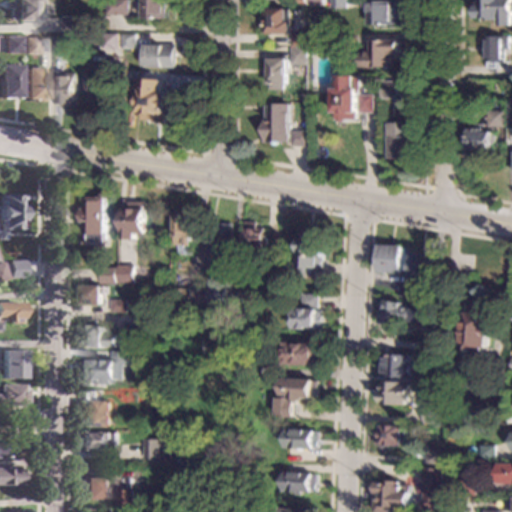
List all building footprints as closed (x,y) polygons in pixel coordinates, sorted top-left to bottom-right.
[(37,0),(37,8),(40,8),(40,17),(37,17),(37,22),(10,21),(10,12),(6,12),(7,2),(10,2),(10,0),(37,0)] [(127,16),(105,16),(105,0),(127,1),(127,16)] [(176,0),(176,10),(170,10),(169,20),(143,19),(143,14),(140,14),(140,10),(137,10),(137,2),(142,2),(142,0),(176,0)] [(348,0),(348,10),(331,10),(331,0),(348,0)] [(511,0),(511,17),(508,17),(508,25),(497,25),(497,21),(487,21),(487,18),(479,18),(479,0),(511,0)] [(395,26),(370,26),(370,9),(363,9),(363,2),(395,3),(395,26)] [(287,24),(290,24),(290,35),(267,35),(267,27),(266,27),(266,19),(268,19),(268,10),(287,10),(287,24)] [(90,34),(74,34),(74,20),(90,20),(90,34)] [(307,34),(306,48),(290,48),(290,33),(307,34)] [(68,52),(52,51),(53,35),(68,36),(68,52)] [(118,51),(102,50),(102,35),(105,35),(118,36),(118,51)] [(134,52),(120,52),(121,36),(134,36),(134,52)] [(511,51),(506,51),(506,63),(500,62),(500,70),(488,70),(488,64),(487,64),(487,38),(511,38),(511,51)] [(19,55),(2,55),(3,39),(19,40),(19,55)] [(36,56),(21,56),(22,40),(36,40),(36,56)] [(399,54),(388,54),(388,60),(392,60),(392,70),(363,70),(363,51),(372,51),(372,43),(399,43),(399,54)] [(176,68),(144,68),(144,46),(176,46),(176,68)] [(306,50),(305,67),(290,67),(290,50),(306,50)] [(287,60),(287,85),(283,85),(283,90),(270,90),(270,86),(267,86),(267,70),(268,70),(268,60),(287,60)] [(100,70),(112,70),(112,111),(92,111),(92,106),(90,106),(90,94),(88,94),(88,75),(88,64),(101,64),(100,70)] [(17,102),(11,102),(11,101),(0,101),(0,67),(16,67),(17,102)] [(41,104),(35,104),(35,100),(22,101),(22,70),(41,70),(41,104)] [(75,108),(56,108),(57,76),(58,76),(76,77),(75,108)] [(355,88),(358,89),(358,94),(372,95),(373,114),(358,115),(358,112),(357,112),(356,121),(333,121),(333,103),(330,101),(332,90),(336,90),(336,77),(355,77),(355,88)] [(143,80),(163,81),(163,92),(169,92),(167,117),(164,117),(164,125),(153,124),(153,122),(140,122),(140,113),(139,113),(140,91),(142,91),(143,80)] [(397,100),(380,100),(381,83),(397,83),(397,100)] [(485,109),(475,109),(475,99),(485,99),(485,109)] [(290,140),(292,140),(292,134),(307,134),(307,148),(291,148),(291,144),(277,144),(277,146),(271,146),(271,144),(262,144),(262,131),(264,131),(264,123),(267,123),(267,115),(261,116),(261,105),(290,105),(290,140)] [(505,129),(489,129),(489,112),(505,113),(505,129)] [(404,124),(411,124),(411,140),(413,140),(413,160),(390,160),(390,125),(397,125),(397,120),(404,120),(404,124)] [(486,132),(493,132),(494,160),(471,161),(471,143),(469,143),(470,126),(486,126),(486,132)] [(15,206),(19,206),(18,231),(0,231),(0,197),(15,198),(15,206)] [(108,245),(87,246),(87,236),(85,236),(85,224),(84,224),(83,208),(87,208),(87,199),(108,199),(108,245)] [(146,235),(136,235),(136,241),(123,241),(124,202),(146,202),(146,235)] [(196,237),(193,237),(192,258),(178,258),(178,247),(173,247),(173,210),(196,210),(196,237)] [(258,228),(266,228),(266,257),(244,257),(244,223),(258,223),(258,228)] [(233,275),(207,275),(207,230),(211,230),(211,225),(233,225),(233,275)] [(311,235),(322,235),(322,245),(324,245),(324,259),(318,259),(318,263),(321,263),(321,270),(310,270),(310,276),(298,276),(299,231),(311,231),(311,235)] [(403,273),(378,273),(378,247),(403,247),(403,273)] [(434,283),(409,282),(409,255),(434,256),(434,283)] [(23,281),(8,280),(9,264),(24,264),(23,281)] [(287,279),(271,279),(271,264),(274,264),(287,264),(287,279)] [(134,286),(100,285),(101,267),(117,268),(134,268),(134,286)] [(102,305),(81,306),(81,297),(78,297),(78,288),(82,288),(82,287),(102,287),(102,305)] [(224,304),(207,303),(208,289),(224,290),(224,304)] [(189,311),(172,311),(173,290),(190,290),(189,311)] [(319,308),(321,308),(322,331),(293,331),(293,327),(291,327),(290,311),(297,311),(297,306),(301,306),(301,296),(319,296),(319,308)] [(126,315),(109,314),(110,300),(126,301),(126,315)] [(404,303),(403,309),(427,313),(426,315),(439,317),(436,330),(427,328),(428,325),(399,320),(397,331),(382,328),(387,300),(404,303)] [(19,320),(12,320),(12,323),(1,322),(1,326),(0,326),(0,304),(19,304),(19,320)] [(481,305),(481,314),(490,315),(489,326),(491,326),(490,341),(489,341),(487,357),(468,356),(468,361),(448,359),(450,342),(465,344),(468,304),(481,305)] [(151,331),(135,330),(135,314),(145,315),(152,315),(151,331)] [(104,336),(115,336),(115,348),(103,348),(103,349),(81,350),(80,326),(103,326),(104,336)] [(443,357),(423,357),(424,342),(444,342),(443,357)] [(323,368),(285,368),(285,344),(323,345),(323,368)] [(22,382),(1,382),(1,353),(22,353),(22,382)] [(129,366),(125,366),(125,380),(112,380),(112,385),(97,385),(97,384),(87,384),(87,382),(79,382),(79,361),(110,361),(110,353),(129,353),(129,366)] [(265,376),(243,376),(243,355),(265,355),(265,376)] [(412,365),(415,365),(415,378),(380,378),(380,356),(412,356),(412,365)] [(321,399),(305,399),(305,401),(292,401),(292,403),(295,403),(295,418),(276,417),(276,398),(282,398),(282,380),(321,380),(321,399)] [(404,386),(417,386),(417,394),(415,394),(415,403),(406,403),(406,407),(387,407),(387,403),(384,403),(384,387),(387,387),(387,383),(404,383),(404,386)] [(17,392),(25,392),(25,405),(18,405),(18,407),(0,407),(0,386),(17,386),(17,392)] [(96,402),(111,402),(111,429),(80,428),(80,394),(96,394),(96,402)] [(442,424),(424,424),(424,408),(443,409),(442,424)] [(405,431),(408,431),(408,437),(410,437),(410,446),(377,446),(377,436),(380,436),(380,426),(405,427),(405,431)] [(320,450),(287,449),(287,432),(320,432),(320,450)] [(116,450),(104,450),(104,452),(78,452),(78,437),(87,437),(87,434),(116,434),(116,450)] [(3,442),(9,442),(9,457),(3,457),(3,459),(0,459),(0,440),(3,440),(3,442)] [(172,462),(145,462),(145,441),(173,442),(172,462)] [(499,461),(482,460),(482,446),(499,447),(499,461)] [(444,468),(425,468),(426,450),(444,450),(444,468)] [(511,485),(502,485),(503,465),(511,465),(511,485)] [(238,469),(237,477),(229,477),(229,469),(238,469)] [(444,471),(443,511),(423,511),(425,470),(444,471)] [(17,487),(0,487),(0,471),(17,471),(17,487)] [(320,492),(284,491),(285,474),(321,475),(320,492)] [(401,488),(405,488),(405,499),(412,499),(412,508),(391,508),(390,511),(383,511),(383,506),(377,506),(378,484),(387,485),(388,480),(401,481),(401,488)] [(112,502),(79,501),(79,481),(112,482),(112,502)] [(479,496),(461,496),(461,481),(479,481),(479,496)] [(134,508),(117,508),(117,492),(134,493),(134,508)]
